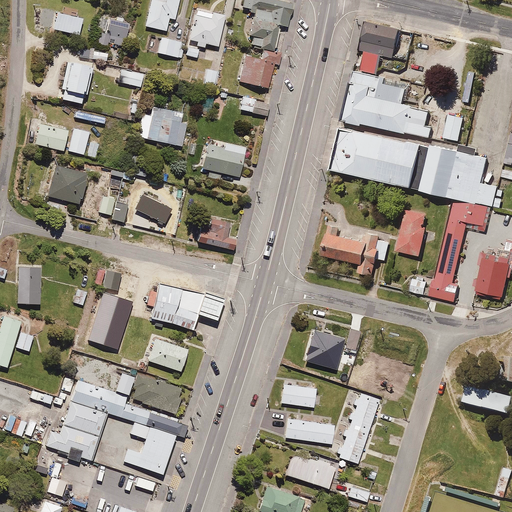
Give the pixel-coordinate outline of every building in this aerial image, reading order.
[(141,0),(137,23),(158,29),(161,16),(168,17),(171,0),(141,0)] [(286,1),(281,0),(242,0),(235,28),(277,38),(286,1)] [(216,11),(186,6),(180,39),(208,43),(216,11)] [(124,19),(93,12),(86,41),(101,44),(102,41),(118,42),(124,19)] [(396,24),(361,15),(353,46),(388,55),(396,24)] [(183,42),(159,37),(156,53),(180,58),(183,42)] [(215,90),(223,52),(215,50),(210,69),(206,68),(202,87),(215,90)] [(379,55),(364,52),(359,72),(375,76),(379,55)] [(269,61),(243,54),(236,81),(262,88),(269,61)] [(84,64),(58,59),(52,96),(76,101),(84,64)] [(122,68),(120,78),(124,83),(140,87),(143,73),(122,68)] [(340,93),(335,117),(411,133),(416,109),(393,105),(398,81),(345,71),(340,93)] [(236,92),(231,106),(257,112),(260,101),(236,92)] [(175,109),(144,101),(135,137),(174,146),(181,117),(174,116),(175,109)] [(76,108),(74,117),(104,126),(106,116),(76,108)] [(464,118),(448,114),(443,140),(459,144),(464,118)] [(62,125),(31,117),(25,139),(56,147),(62,125)] [(323,168),(401,184),(410,141),(333,124),(323,168)] [(89,130),(73,128),(69,151),(85,154),(89,130)] [(242,144),(206,136),(199,166),(235,174),(242,144)] [(99,142),(89,141),(86,157),(95,159),(99,142)] [(483,156),(410,141),(401,184),(488,203),(492,182),(478,179),(483,156)] [(80,169),(44,162),(38,193),(74,200),(80,169)] [(511,171),(502,169),(500,177),(511,179),(511,171)] [(116,200),(102,196),(98,212),(111,215),(109,221),(124,224),(128,209),(115,206),(116,200)] [(465,203),(448,199),(427,291),(444,295),(465,203)] [(420,210),(398,206),(390,247),(411,251),(420,210)] [(220,220),(201,215),(197,231),(188,228),(186,238),(224,248),(227,235),(216,232),(220,220)] [(344,225),(325,221),(318,259),(359,267),(357,274),(368,276),(370,268),(374,269),(376,259),(386,261),(390,240),(380,238),(381,232),(363,229),(361,240),(341,236),(344,225)] [(485,253),(484,257),(476,293),(502,298),(509,266),(511,267),(511,252),(498,249),(497,255),(485,253)] [(33,262),(10,262),(8,300),(31,300),(33,262)] [(119,291),(121,272),(95,269),(93,288),(119,291)] [(152,281),(142,316),(181,326),(191,291),(152,281)] [(89,292),(66,285),(60,304),(83,312),(89,292)] [(0,358),(13,317),(0,312),(0,358)] [(337,332),(306,325),(297,358),(328,366),(337,332)] [(34,335),(22,332),(16,349),(28,353),(34,335)] [(182,347),(146,335),(139,357),(174,369),(182,347)] [(508,353),(495,352),(492,375),(507,377),(508,353)] [(176,435),(182,416),(120,395),(127,374),(112,369),(105,392),(70,380),(64,397),(101,410),(126,418),(167,432),(176,435)] [(398,385),(379,378),(375,389),(394,396),(398,385)] [(308,384),(274,379),(271,400),(305,404),(308,384)] [(459,380),(455,399),(497,409),(502,390),(459,380)] [(52,398),(33,390),(30,398),(49,406),(52,398)] [(350,390),(331,454),(350,460),(372,395),(350,390)] [(86,457),(101,410),(64,397),(54,428),(45,425),(39,441),(86,457)] [(327,418),(278,413),(276,434),(324,440),(327,418)] [(18,434),(22,419),(8,415),(8,416),(0,414),(0,429),(3,430),(2,432),(11,435),(11,432),(18,434)] [(167,432),(126,418),(122,431),(137,436),(133,448),(120,444),(115,458),(154,471),(167,432)] [(42,425),(30,420),(24,435),(37,439),(42,425)] [(283,450),(276,470),(319,486),(326,461),(283,450)] [(48,456),(34,451),(28,470),(42,475),(48,456)] [(511,468),(511,467),(502,464),(494,493),(504,496),(511,468)] [(377,473),(368,469),(363,480),(373,484),(377,473)] [(66,481),(52,476),(47,492),(61,497),(66,481)] [(291,511),(298,492),(259,479),(249,506),(268,511),(291,511)] [(372,489),(342,479),(336,495),(366,506),(372,489)] [(51,511),(55,503),(36,497),(30,511),(51,511)] [(73,497),(70,505),(85,511),(88,502),(73,497)]
